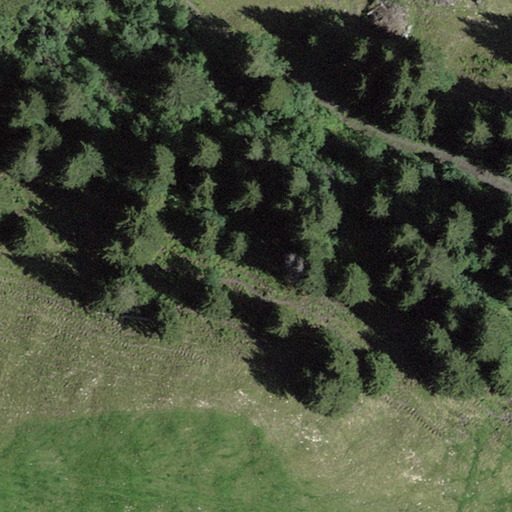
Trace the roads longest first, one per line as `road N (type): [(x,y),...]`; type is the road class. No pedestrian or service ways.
road 1 (track): [(511,190),(404,148),(197,21),(177,0)]
road 2 (track): [(0,464),(98,471),(260,511)]
